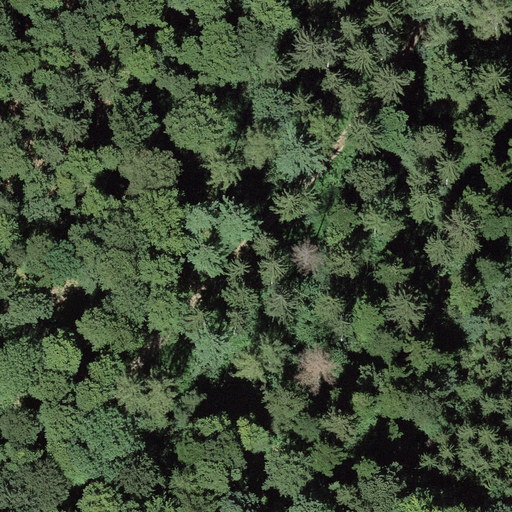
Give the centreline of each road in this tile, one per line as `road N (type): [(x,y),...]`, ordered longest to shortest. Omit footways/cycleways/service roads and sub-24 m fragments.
road 1 (track): [(435,0),(349,144),(237,281),(2,511)]
road 2 (track): [(372,511),(511,294)]
